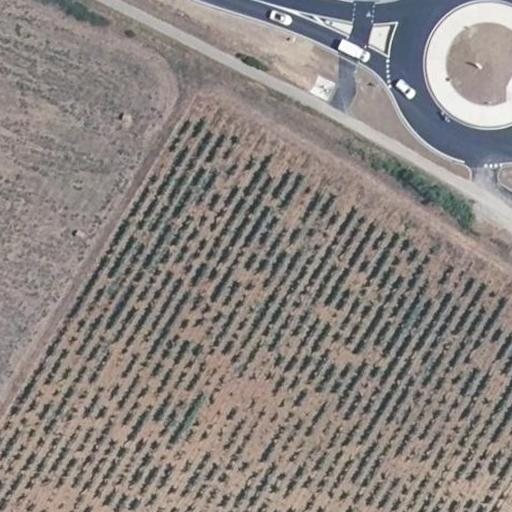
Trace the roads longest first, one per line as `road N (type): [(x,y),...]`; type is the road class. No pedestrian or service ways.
road 1 (primary): [(253,0),(396,79)]
road 2 (primary): [(413,11),(273,0)]
